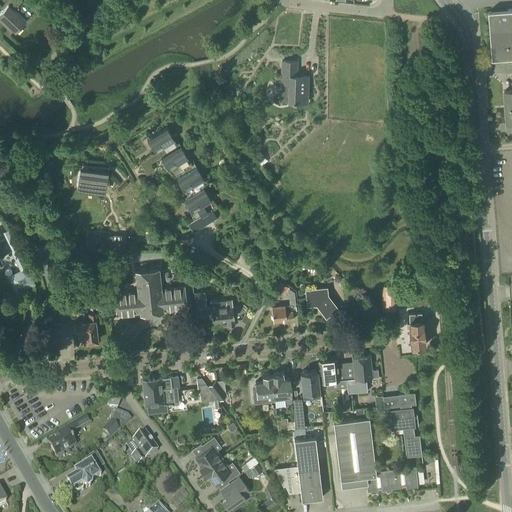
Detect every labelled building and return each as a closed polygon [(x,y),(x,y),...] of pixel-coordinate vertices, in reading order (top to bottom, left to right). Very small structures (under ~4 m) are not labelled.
[(0,16),(15,31),(26,20),(17,11),(24,3),(21,0),(6,0),(1,7),(3,8),(0,11),(0,16)] [(493,59),(511,57),(511,8),(489,11),(493,59)] [(307,102),(308,76),(297,76),(297,62),(282,61),(281,83),(289,84),(288,101),(307,102)] [(250,122),(246,117),(243,120),(242,119),(239,124),(242,127),(245,124),(246,126),(250,122)] [(161,157),(178,146),(174,148),(162,129),(147,139),(155,153),(139,163),(142,168),(159,158),(161,157)] [(182,175),(196,166),(193,162),(189,164),(178,146),(161,157),(172,175),(179,171),(182,175)] [(31,179),(41,153),(35,151),(30,164),(29,163),(24,176),(31,179)] [(151,162),(159,158),(142,168),(147,175),(154,170),(152,166),(151,165),(151,164),(151,163),(151,162)] [(105,190),(108,171),(99,169),(100,165),(89,164),(88,168),(79,167),(77,186),(105,190)] [(188,197),(204,188),(204,187),(208,185),(196,166),(182,175),(179,171),(172,175),(175,179),(177,178),(188,196),(188,197)] [(0,193),(5,195),(8,188),(0,184),(0,193)] [(209,217),(215,214),(211,208),(215,206),(204,188),(188,197),(188,196),(184,199),(196,218),(204,214),(207,219),(209,218),(209,217)] [(16,292),(35,283),(8,228),(2,232),(20,270),(8,275),(16,292)] [(88,235),(87,251),(122,252),(125,248),(125,235),(113,234),(113,235),(88,235)] [(47,272),(48,246),(32,245),(31,271),(47,272)] [(125,252),(120,262),(178,255),(171,251),(125,252)] [(161,288),(159,268),(135,271),(137,291),(114,294),(116,315),(140,313),(140,314),(163,311),(163,310),(186,308),(184,286),(161,288)] [(281,282),(276,290),(283,294),(288,287),(281,282)] [(396,310),(395,285),(383,286),(381,295),(382,311),(396,310)] [(338,308),(328,295),(327,287),(306,289),(307,304),(318,302),(327,316),(338,308)] [(95,309),(104,308),(102,291),(94,292),(95,309)] [(70,311),(69,296),(52,300),(54,323),(78,320),(77,311),(70,311)] [(226,306),(226,304),(226,300),(210,302),(212,322),(222,321),(222,319),(227,318),(228,326),(235,326),(233,305),(226,306)] [(274,322),(293,320),(292,304),(272,306),(274,322)] [(424,345),(421,312),(407,313),(408,323),(406,323),(406,327),(409,327),(410,346),(424,345)] [(98,340),(96,330),(99,329),(97,313),(90,314),(90,321),(77,322),(77,324),(74,324),(75,331),(78,330),(79,336),(86,335),(86,341),(98,340)] [(347,379),(366,377),(378,376),(377,369),(371,370),(370,355),(352,357),(352,361),(345,362),(347,379)] [(347,379),(345,362),(337,363),(336,359),(318,360),(320,381),(326,381),(346,379),(347,379)] [(309,371),(306,369),(303,370),(301,372),(300,372),(301,378),(297,378),(298,385),(301,384),(303,399),(320,397),(317,370),(309,371)] [(272,374),(274,400),(283,399),(284,404),(292,403),(291,391),(289,377),(281,378),(281,373),(280,373),(278,372),(274,373),(273,374),(272,374)] [(274,400),(272,374),(271,374),(269,373),(265,374),(264,375),(262,375),(263,380),(255,381),(257,402),(274,400)] [(178,376),(142,379),(145,406),(147,406),(148,414),(167,412),(167,405),(179,404),(177,388),(179,387),(178,376)] [(346,379),(347,392),(367,391),(366,377),(347,379),(346,379)] [(215,380),(208,385),(219,400),(226,394),(224,379),(216,380),(215,380)] [(416,404),(414,393),(414,394),(399,396),(400,411),(389,412),(389,416),(388,416),(388,420),(389,420),(390,428),(402,427),(406,457),(406,456),(422,454),(419,435),(419,437),(415,437),(410,404),(415,403),(415,404),(416,404)] [(294,428),(305,427),(302,398),(293,399),(294,428)] [(111,422),(102,431),(110,440),(119,431),(131,419),(128,415),(116,410),(111,422)] [(56,458),(76,446),(69,435),(90,423),(86,416),(52,437),(53,439),(47,443),(56,458)] [(375,471),(369,417),(333,421),(340,479),(366,476),(367,491),(378,490),(378,488),(382,488),(382,490),(391,489),(391,488),(402,487),(402,485),(406,485),(406,487),(418,486),(415,467),(417,466),(375,471)] [(137,466),(145,460),(158,451),(145,433),(132,442),(139,451),(130,457),(137,466)] [(202,472),(222,457),(213,445),(217,442),(213,437),(202,445),(201,448),(204,452),(194,458),(200,466),(199,467),(202,472)] [(87,489),(90,487),(91,482),(99,478),(95,472),(105,467),(96,452),(84,459),(88,465),(74,473),(76,477),(66,483),(72,491),(74,490),(75,493),(77,494),(83,490),(83,488),(87,489)] [(222,457),(202,472),(206,477),(207,476),(213,484),(222,477),(224,480),(227,481),(239,472),(235,467),(231,470),(222,457)] [(121,487),(140,474),(134,465),(115,479),(121,487)] [(266,473),(261,465),(251,470),(255,479),(266,473)] [(298,469),(298,465),(289,466),(290,473),(278,474),(277,474),(283,486),(285,485),(289,493),(300,491),(301,500),(322,497),(319,466),(298,469)] [(239,505),(246,500),(243,497),(244,497),(242,495),(249,491),(239,477),(228,485),(233,490),(233,493),(222,500),(228,508),(237,501),(239,505)] [(262,503),(267,510),(279,501),(275,493),(262,503)] [(161,507),(158,503),(148,511),(166,511),(167,511),(167,510),(167,509),(166,509),(166,508),(165,507),(164,507),(162,507),(161,507)]
